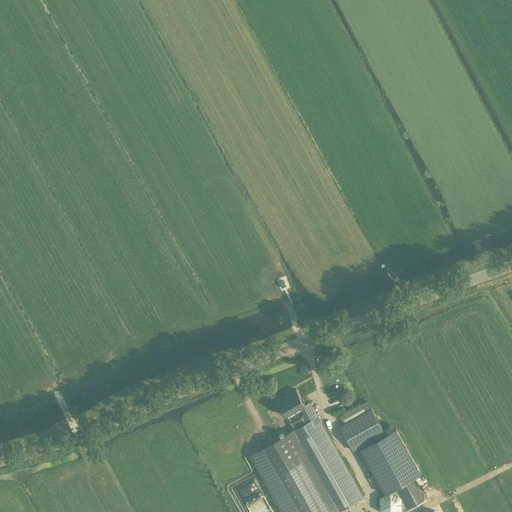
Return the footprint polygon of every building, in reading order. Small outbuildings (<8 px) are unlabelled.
[(305,405),(296,388),(289,393),(290,395),(279,401),(287,415),(301,407),(305,405)] [(306,421),(292,430),(338,511),(363,497),(310,402),(305,405),(301,407),(305,413),(302,415),(306,421)] [(372,408),(339,426),(353,450),(385,432),(372,408)] [(360,449),(385,494),(390,491),(421,473),(396,428),(360,449)] [(292,430),(252,453),(284,511),(336,511),(338,511),(292,430)] [(385,494),(380,497),(380,509),(384,511),(397,511),(401,510),(401,497),(390,491),(385,494)]
